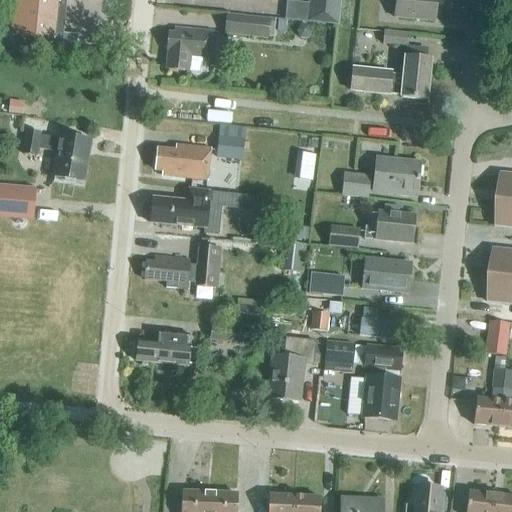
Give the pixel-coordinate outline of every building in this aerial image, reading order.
[(16,0),(13,35),(54,39),(54,33),(63,33),(66,0),(16,0)] [(310,0),(309,23),(338,26),(340,0),(310,0)] [(436,22),(438,0),(397,0),(396,18),(436,22)] [(268,39),(270,20),(226,15),(224,35),(268,39)] [(287,22),(278,21),(276,36),(285,37),(287,22)] [(309,26),(301,25),(297,31),(300,38),(307,39),(312,33),(309,26)] [(210,61),(213,33),(175,29),(174,34),(169,34),(166,69),(189,72),(190,59),(210,61)] [(408,47),(409,35),(385,32),(383,44),(408,47)] [(427,101),(432,61),(405,58),(403,77),(394,76),(394,73),(353,69),(351,91),(401,96),(401,98),(427,101)] [(22,105),(10,103),(9,113),(20,114),(22,105)] [(83,182),(90,142),(59,137),(59,139),(40,136),(41,134),(27,132),(23,155),(37,157),(38,150),(57,153),(53,177),(83,182)] [(241,160),(243,139),(219,137),(217,158),(241,160)] [(204,182),(207,151),(177,147),(177,153),(159,151),(156,172),(164,173),(163,177),(204,182)] [(417,197),(420,166),(376,161),(372,192),(417,197)] [(368,200),(369,189),(363,188),(364,177),(345,175),(343,197),(368,200)] [(511,176),(499,175),(496,201),(511,202),(511,176)] [(34,190),(0,187),(0,214),(32,217),(34,190)] [(151,223),(206,229),(209,205),(212,205),(213,193),(188,190),(187,204),(153,200),(151,223)] [(511,202),(496,201),(494,227),(511,228),(511,202)] [(411,245),(414,217),(378,214),(376,230),(365,228),(364,240),(411,245)] [(272,242),(274,222),(257,220),(254,244),(272,246),(272,242)] [(283,227),(282,242),(306,244),(307,229),(283,227)] [(357,250),(358,232),(331,229),(329,247),(357,250)] [(303,272),(306,245),(282,243),(279,270),(303,272)] [(195,266),(189,265),(189,261),(156,258),(155,264),(147,263),(145,280),(166,282),(166,287),(186,290),(187,282),(195,283),(194,287),(218,290),(219,286),(223,286),(224,274),(219,273),(222,248),(198,245),(195,266)] [(511,252),(491,251),(489,277),(511,278),(511,252)] [(406,295),(409,265),(366,261),(363,290),(406,295)] [(330,297),(341,298),(343,278),(324,276),(310,274),(308,294),(330,297)] [(511,278),(489,277),(486,302),(511,304),(511,278)] [(330,297),(308,294),(306,312),(312,313),(328,315),(330,297)] [(259,328),(261,308),(237,306),(235,325),(259,328)] [(326,332),(328,315),(312,313),(310,330),(326,332)] [(506,357),(510,325),(489,323),(486,355),(506,357)] [(243,345),(244,331),(211,329),(210,341),(243,345)] [(198,349),(188,348),(189,337),(157,333),(155,343),(140,342),(138,361),(186,366),(187,364),(196,365),(198,349)] [(315,367),(315,363),(320,363),(322,344),(317,344),(317,343),(289,340),(287,359),(274,358),(270,400),(302,403),(306,366),(315,367)] [(351,365),(353,348),(326,345),(325,363),(351,365)] [(365,349),(353,348),(351,365),(351,368),(364,369),(365,349)] [(366,379),(362,420),(395,423),(399,382),(383,380),(384,371),(399,372),(401,352),(365,349),(364,369),(370,369),(369,379),(366,379)] [(499,427),(505,372),(493,370),(490,401),(476,399),(473,425),(499,427)] [(511,372),(505,372),(499,427),(511,428),(511,372)] [(405,511),(438,511),(441,491),(418,489),(416,510),(406,509),(405,511)] [(209,511),(211,494),(183,492),(182,511),(209,511)] [(209,511),(237,511),(238,495),(211,494),(209,511)] [(492,511),(494,497),(469,494),(466,511),(492,511)] [(294,511),(295,498),(269,497),(268,511),(294,511)] [(511,511),(511,498),(494,497),(492,511),(511,511)] [(319,511),(320,499),(295,498),(294,511),(319,511)] [(382,511),(383,504),(358,502),(358,500),(341,499),(340,511),(382,511)]
